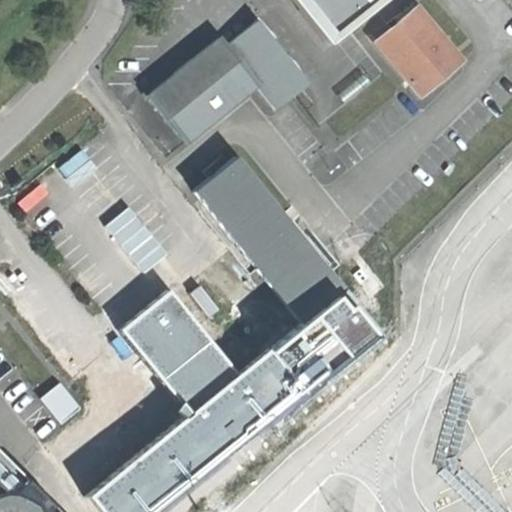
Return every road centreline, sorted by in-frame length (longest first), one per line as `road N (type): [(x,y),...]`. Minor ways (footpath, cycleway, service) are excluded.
road 1 (unclassified): [(0,145),(108,23),(113,0)]
road 2 (unknown): [(145,289),(68,187)]
